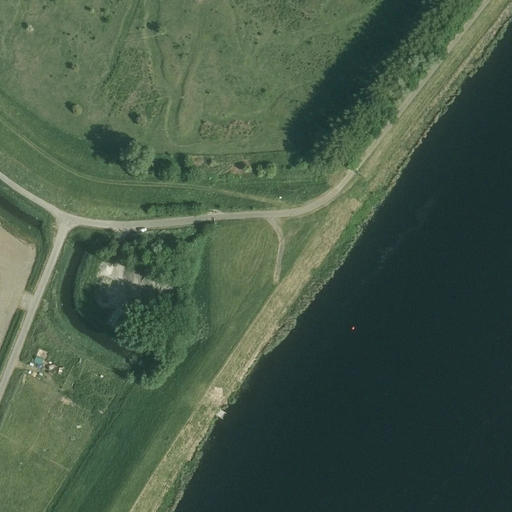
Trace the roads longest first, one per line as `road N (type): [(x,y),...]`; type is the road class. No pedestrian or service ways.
road 1 (track): [(0,142),(49,178),(215,190),(301,210),(317,223),(128,511)]
road 2 (unclassified): [(65,216),(140,224),(314,206),(343,183),(487,0)]
road 3 (unclassified): [(0,391),(65,216)]
